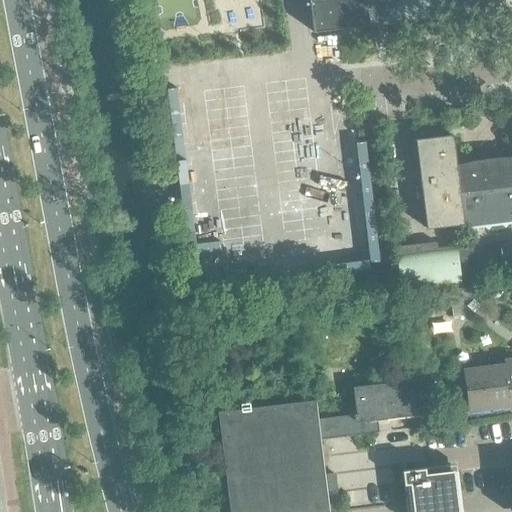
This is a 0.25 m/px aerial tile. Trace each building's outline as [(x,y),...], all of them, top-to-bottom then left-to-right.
[(511,159),(456,166),(452,135),(416,139),(427,228),(461,224),(462,230),(468,229),(471,232),(474,228),(476,228),(485,227),(488,230),(491,226),(502,225),(505,227),(508,224),(511,223),(511,159)] [(464,245),(464,244),(438,247),(437,243),(396,248),(400,285),(475,276),(473,259),(472,259),(472,260),(465,260),(464,246),(464,245)] [(476,285),(448,289),(452,317),(465,315),(463,300),(478,298),(476,285)] [(392,352),(408,350),(406,338),(390,340),(392,352)] [(511,356),(503,358),(504,363),(464,368),(469,411),(511,405),(511,356)] [(315,399),(218,411),(229,511),(338,511),(334,473),(324,474),(320,439),(363,434),(363,437),(369,437),(368,433),(378,432),(377,420),(424,414),(420,378),(353,386),(356,414),(318,418),(315,399)] [(452,465),(402,471),(404,483),(410,482),(413,511),(451,511),(458,511),(454,474),(452,465)]
